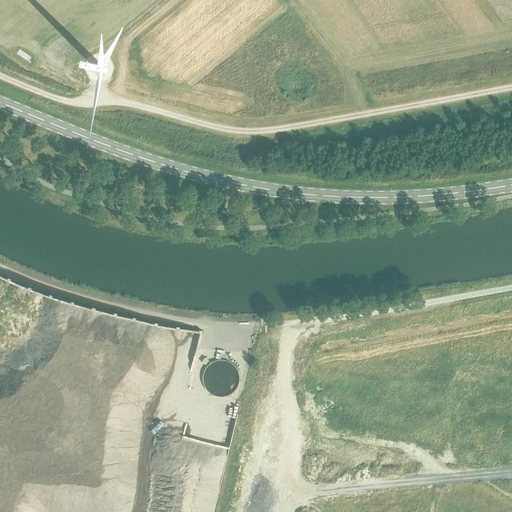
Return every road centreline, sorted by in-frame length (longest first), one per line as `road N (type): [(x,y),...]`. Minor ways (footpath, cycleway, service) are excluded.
road 1 (tertiary): [(511,185),(379,198),(263,189),(122,151),(0,102)]
road 2 (track): [(511,91),(248,131),(116,100),(81,103),(0,72)]
road 3 (unclassified): [(511,287),(270,324)]
